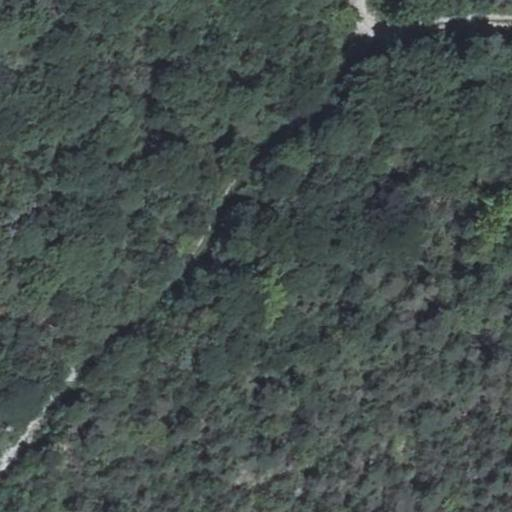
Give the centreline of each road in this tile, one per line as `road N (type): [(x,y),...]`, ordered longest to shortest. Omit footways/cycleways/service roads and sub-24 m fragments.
road 1 (track): [(369,23),(315,114),(269,135),(191,256),(37,413),(0,462)]
road 2 (track): [(511,20),(369,23)]
